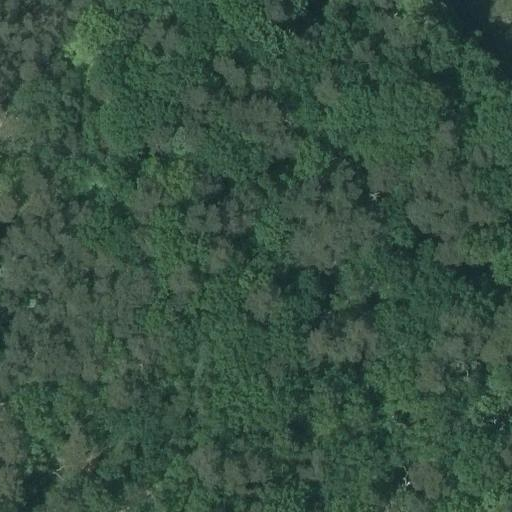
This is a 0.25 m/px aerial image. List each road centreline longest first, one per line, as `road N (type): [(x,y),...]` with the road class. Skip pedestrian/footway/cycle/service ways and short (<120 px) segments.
road 1 (track): [(185,0),(0,192)]
road 2 (track): [(511,119),(421,0)]
